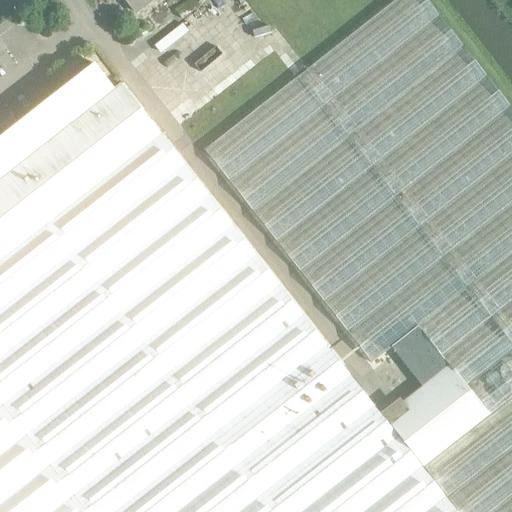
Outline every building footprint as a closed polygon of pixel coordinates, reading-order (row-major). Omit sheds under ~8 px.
[(125,0),(138,15),(156,0),(125,0)] [(182,20),(199,7),(193,0),(190,0),(176,12),(182,20)] [(428,466),(463,511),(511,511),(511,109),(426,0),(397,0),(205,151),(372,364),(391,348),(418,327),(451,368),(490,417),(428,466)] [(0,127),(6,135),(4,137),(0,139),(0,511),(458,511),(387,419),(197,181),(185,165),(121,85),(115,90),(95,65),(18,125),(12,117),(0,126),(0,127)] [(490,417),(451,368),(418,327),(391,348),(424,390),(389,417),(428,466),(490,417)]
